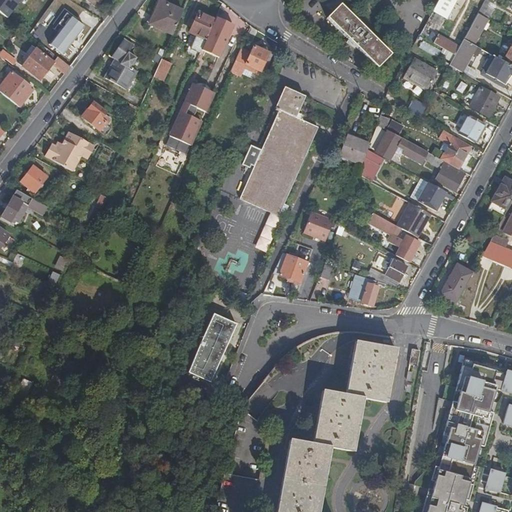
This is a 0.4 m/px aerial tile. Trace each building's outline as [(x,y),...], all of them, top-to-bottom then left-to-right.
[(456,0),(438,0),(432,11),(445,19),(446,19),(456,0)] [(495,5),(485,0),(478,14),(487,19),(495,5)] [(172,35),(183,11),(160,1),(154,14),(149,24),(172,35)] [(391,56),(340,5),(327,19),(378,69),(391,56)] [(443,24),(445,19),(432,11),(429,17),(443,24)] [(197,59),(214,21),(198,14),(189,33),(194,35),(193,37),(191,36),(186,46),(189,47),(185,54),(197,59)] [(482,30),(489,20),(487,19),(478,14),(463,40),(473,45),(481,30),(482,30)] [(85,26),(71,15),(49,45),(63,56),(85,26)] [(421,31),(418,36),(422,38),(424,33),(429,36),(435,24),(428,20),(422,32),(421,31)] [(438,36),(434,44),(455,56),(459,48),(438,36)] [(123,40),(110,58),(114,60),(112,63),(113,64),(111,68),(109,67),(103,78),(126,91),(136,72),(129,68),(135,59),(127,54),(133,46),(123,40)] [(473,45),(463,40),(459,48),(455,56),(449,66),(455,69),(462,74),(476,47),(473,45)] [(240,50),(230,73),(240,77),(245,66),(252,69),(251,72),(259,76),(268,54),(253,47),(250,54),(240,50)] [(64,75),(70,68),(57,58),(53,63),(36,50),(22,68),(40,82),(52,65),(64,75)] [(162,58),(155,54),(153,58),(160,62),(162,58)] [(8,55),(5,59),(13,66),(16,62),(8,55)] [(494,57),(486,69),(489,70),(495,58),(494,57)] [(167,60),(162,58),(160,62),(156,70),(155,73),(160,75),(167,60)] [(511,77),(511,67),(495,58),(489,70),(486,69),(484,73),(485,75),(503,85),(509,76),(511,77)] [(437,73),(413,59),(403,78),(427,92),(437,73)] [(451,75),(455,69),(449,66),(446,72),(451,75)] [(261,82),(264,84),(269,73),(266,72),(261,82)] [(0,87),(0,93),(19,108),(33,90),(11,74),(0,87)] [(459,82),(455,91),(462,93),(465,84),(459,82)] [(196,109),(205,113),(214,94),(213,94),(193,86),(192,86),(184,105),(188,107),(184,116),(182,116),(180,117),(179,118),(179,119),(179,122),(181,123),(176,121),(169,137),(191,147),(201,122),(192,118),(194,116),(195,114),(196,111),(196,109)] [(239,200),(252,206),(279,145),(296,105),(300,95),(284,88),(274,109),(275,109),(275,111),(278,112),(261,150),(253,167),(239,200)] [(498,98),(481,89),(471,108),(481,113),(482,111),(489,115),(498,98)] [(279,145),(252,206),(278,217),(317,128),(295,118),(304,97),(300,95),(296,105),(279,145)] [(441,101),(433,96),(429,102),(437,107),(441,101)] [(427,107),(413,100),(411,105),(424,112),(427,107)] [(104,115),(106,113),(93,103),(81,118),(99,132),(105,124),(107,125),(111,120),(104,115)] [(184,105),(179,114),(184,116),(188,107),(184,105)] [(411,105),(406,113),(420,119),(424,112),(411,105)] [(474,143),(486,121),(466,110),(463,115),(468,118),(459,135),(474,143)] [(392,122),(387,131),(398,137),(403,129),(392,122)] [(443,131),(438,140),(449,146),(453,137),(443,131)] [(86,160),(93,147),(68,133),(61,145),(59,149),(55,147),(51,145),(44,157),(71,172),(80,157),(86,160)] [(443,162),(441,161),(402,139),(401,141),(387,133),(376,153),(390,161),(397,147),(404,151),(402,155),(421,165),(424,160),(430,164),(430,165),(439,170),(443,162)] [(458,170),(471,147),(453,137),(449,146),(441,161),(443,162),(445,163),(458,170)] [(364,160),(368,151),(369,146),(358,142),(346,138),(339,156),(362,165),(364,160)] [(241,165),(248,168),(257,149),(250,146),(241,165)] [(257,149),(248,168),(250,169),(251,166),(253,167),(261,150),(257,149)] [(381,168),(385,160),(368,151),(364,160),(381,168)] [(358,176),(373,184),(381,168),(364,160),(362,165),(358,176)] [(459,184),(464,174),(458,170),(445,163),(435,181),(454,192),(457,188),(459,184)] [(46,178),(32,167),(20,183),(32,192),(30,194),(33,196),(46,178)] [(507,210),(511,201),(511,183),(504,179),(491,202),(507,210)] [(421,180),(411,198),(418,202),(428,184),(421,180)] [(435,212),(446,193),(428,184),(418,202),(435,212)] [(89,204),(87,203),(77,226),(84,230),(94,208),(99,196),(103,189),(99,187),(97,191),(96,191),(94,194),(93,193),(89,204)] [(21,204),(37,213),(41,205),(32,200),(16,191),(0,217),(10,223),(21,204)] [(104,199),(99,196),(94,208),(99,210),(104,199)] [(53,212),(59,201),(57,199),(51,211),(53,212)] [(417,238),(430,215),(410,204),(398,227),(417,238)] [(94,208),(90,216),(104,222),(108,214),(94,208)] [(511,213),(503,231),(511,235),(511,213)] [(333,222),(311,214),(303,235),(326,243),(333,222)] [(374,215),(369,224),(392,237),(389,242),(400,249),(404,242),(394,237),(398,229),(374,215)] [(119,223),(110,219),(107,227),(116,231),(119,223)] [(84,230),(77,226),(73,232),(81,237),(84,230)] [(494,234),(489,242),(504,248),(507,240),(494,234)] [(14,241),(8,236),(4,243),(7,246),(9,243),(11,245),(14,241)] [(419,244),(407,237),(404,242),(400,249),(396,256),(409,263),(419,244)] [(489,242),(483,254),(472,274),(470,277),(479,281),(481,276),(507,288),(511,278),(511,251),(504,248),(489,242)] [(301,247),(300,259),(310,259),(311,248),(301,247)] [(281,256),(272,276),(299,285),(306,265),(281,256)] [(59,257),(53,268),(62,272),(68,261),(59,257)] [(391,265),(386,263),(383,269),(387,271),(384,278),(375,274),(371,280),(375,281),(386,285),(396,288),(406,268),(393,261),(391,265)] [(440,294),(456,303),(459,298),(470,277),(472,274),(457,265),(440,294)] [(329,282),(333,270),(325,267),(320,279),(329,282)] [(385,287),(386,285),(375,281),(375,282),(356,277),(349,300),(372,307),(379,285),(382,285),(382,286),(385,287)] [(235,325),(213,316),(188,375),(209,384),(235,325)] [(15,329),(12,328),(9,337),(26,342),(28,333),(21,330),(15,329)] [(118,336),(113,334),(109,343),(109,344),(104,355),(111,358),(116,347),(114,346),(118,336)] [(395,351),(355,344),(351,368),(346,398),(323,394),(314,447),(291,443),(287,465),(279,511),(320,511),(331,450),(354,454),(362,401),(386,404),(395,351)] [(499,367),(458,356),(433,454),(474,465),(494,388),(511,393),(511,372),(499,368),(499,367)] [(117,409),(125,390),(111,384),(103,403),(117,409)] [(511,401),(507,400),(500,423),(511,427),(511,468),(487,460),(480,483),(511,494),(511,401)] [(474,465),(433,454),(429,466),(471,477),(474,465)] [(234,462),(228,461),(224,478),(231,479),(234,462)] [(461,511),(471,477),(429,466),(417,511),(461,511)] [(511,511),(511,508),(476,499),(472,511),(511,511)]
